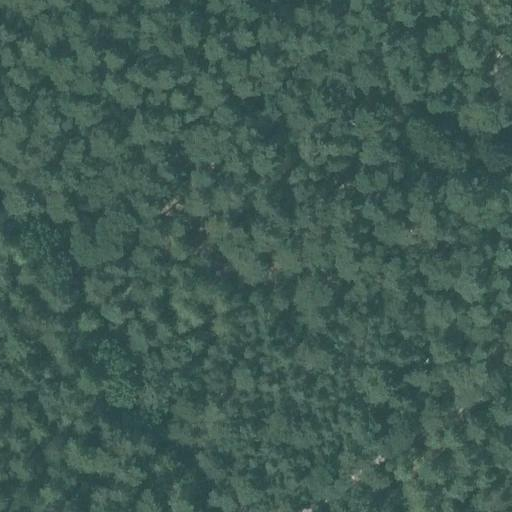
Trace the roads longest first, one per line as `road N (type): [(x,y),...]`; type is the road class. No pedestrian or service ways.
road 1 (unknown): [(511,360),(295,511)]
road 2 (track): [(511,118),(483,0)]
